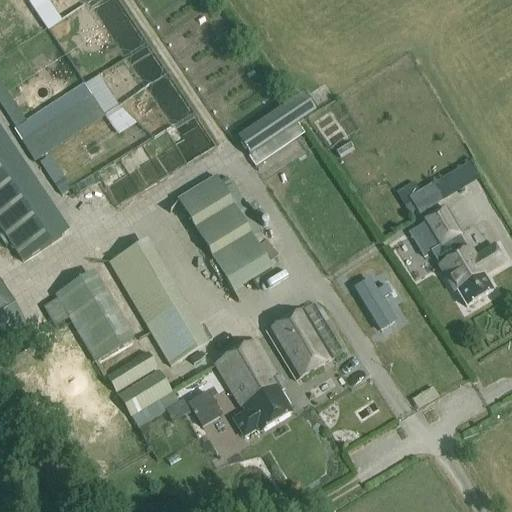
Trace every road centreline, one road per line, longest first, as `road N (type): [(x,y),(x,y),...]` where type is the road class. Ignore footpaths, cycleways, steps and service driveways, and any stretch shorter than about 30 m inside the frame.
road 1 (unknown): [(432,435),(342,322),(241,164)]
road 2 (unclassified): [(477,511),(432,435),(303,511)]
